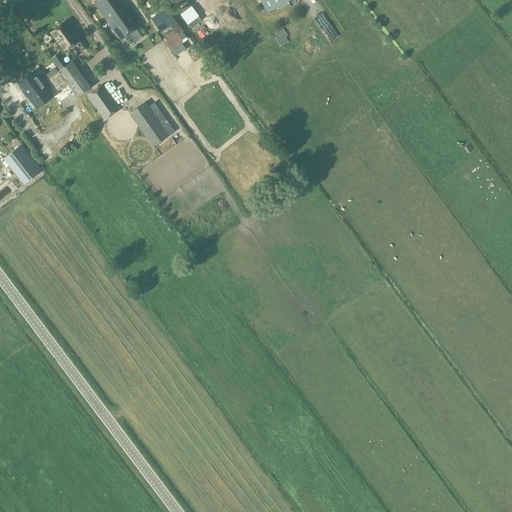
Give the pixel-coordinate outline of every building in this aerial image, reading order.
[(123,0),(96,0),(93,2),(120,41),(142,26),(123,0)] [(260,0),(267,13),(291,0),(260,0)] [(183,31),(163,4),(157,8),(161,12),(151,19),(162,33),(170,27),(174,32),(164,39),(172,50),(184,42),(179,35),(183,31)] [(330,40),(339,34),(318,5),(309,12),(330,40)] [(66,22),(51,32),(65,51),(79,41),(66,22)] [(91,87),(72,61),(58,71),(77,97),(91,87)] [(27,79),(20,84),(21,86),(23,88),(21,89),(24,93),(27,98),(29,97),(31,99),(32,102),(40,96),(47,91),(50,89),(52,88),(49,85),(46,81),(42,84),(38,79),(35,74),(27,79)] [(87,96),(105,121),(120,110),(103,85),(87,96)] [(129,114),(153,147),(175,132),(154,103),(149,106),(146,102),(129,114)] [(13,138),(6,144),(10,150),(18,143),(13,138)] [(13,152),(4,158),(14,170),(23,182),(32,176),(40,169),(31,157),(21,145),(13,152)] [(4,164),(0,166),(0,176),(2,180),(11,174),(4,164)]
